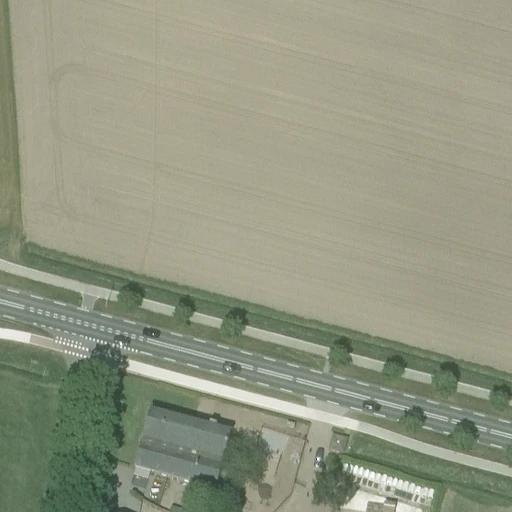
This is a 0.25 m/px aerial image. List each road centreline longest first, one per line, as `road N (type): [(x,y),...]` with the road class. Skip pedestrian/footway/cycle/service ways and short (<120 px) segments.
road 1 (primary): [(511,438),(83,325)]
road 2 (unclassified): [(56,511),(83,325)]
